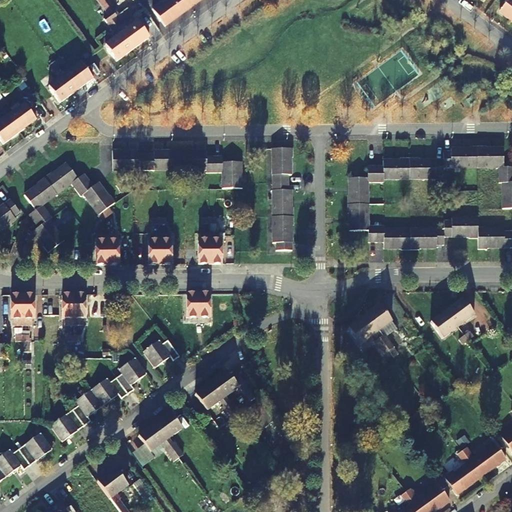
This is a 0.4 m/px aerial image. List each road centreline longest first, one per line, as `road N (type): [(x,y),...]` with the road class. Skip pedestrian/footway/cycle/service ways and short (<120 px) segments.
road 1 (residential): [(318,291),(8,511)]
road 2 (residential): [(0,281),(258,281),(318,291)]
road 3 (residential): [(85,108),(114,132),(322,131)]
road 4 (residential): [(323,511),(318,291)]
road 5 (residential): [(318,291),(379,276),(511,275)]
road 6 (residential): [(322,131),(511,130)]
road 7 (residential): [(85,108),(231,0)]
road 8 (residential): [(318,291),(322,131)]
